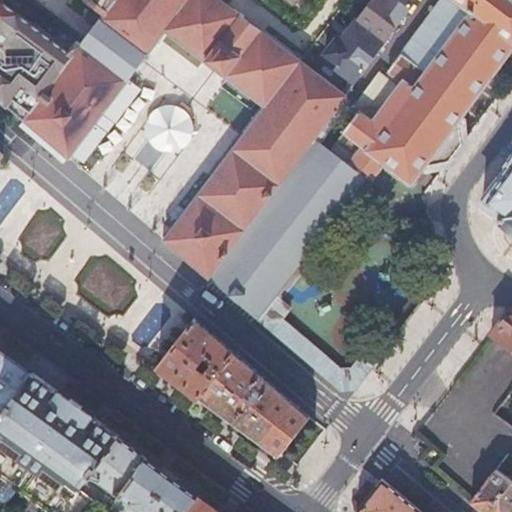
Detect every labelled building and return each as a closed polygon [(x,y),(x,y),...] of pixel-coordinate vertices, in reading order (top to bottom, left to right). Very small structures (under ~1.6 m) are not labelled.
[(266,107),(165,239),(169,243),(195,265),(209,276),(222,288),(237,300),(259,319),(279,293),(368,177),(349,163),(314,136),(344,94),(259,29),(250,22),(238,13),(220,0),(87,0),(103,12),(98,19),(88,33),(81,43),(76,39),(68,51),(1,0),(0,0),(0,97),(2,99),(46,137),(68,157),(127,78),(134,69),(145,54),(164,28),(203,59),(215,68),(224,75),(266,107)] [(334,67),(353,82),(413,0),(368,0),(338,40),(334,37),(323,52),(337,63),(334,67)] [(511,0),(439,0),(387,70),(403,82),(398,88),(382,77),(358,109),(357,111),(342,130),(362,145),(349,163),(368,177),(369,178),(382,160),(409,179),(422,163),(424,165),(448,161),(462,143),(459,121),(455,118),(511,42),(511,0)] [(358,109),(382,77),(377,73),(353,105),(358,109)] [(145,131),(147,139),(151,147),(158,152),(167,155),(175,154),(183,151),(190,146),(194,138),(196,130),(194,121),(191,114),(185,108),(177,105),(169,104),(161,105),(154,110),(149,116),(145,123),(145,131)] [(511,154),(511,155),(511,154),(511,156),(508,162),(510,163),(482,200),(499,213),(496,217),(511,229),(511,154)] [(442,256),(434,229),(424,233),(432,259),(442,256)] [(279,293),(259,319),(287,342),(317,368),(342,389),(357,387),(371,368),(355,354),(346,364),(286,314),(294,304),(279,293)] [(178,379),(199,395),(234,351),(211,330),(197,315),(159,365),(178,379)] [(511,315),(505,315),(491,334),(511,349),(511,315)] [(0,412),(30,372),(4,352),(0,349),(0,412)] [(262,374),(234,351),(199,395),(230,418),(278,453),(282,449),(307,417),(309,414),(262,374)] [(47,384),(30,372),(0,412),(0,472),(53,511),(87,511),(96,501),(81,489),(118,436),(112,432),(111,433),(106,429),(107,428),(103,425),(102,427),(98,424),(99,422),(84,411),(47,384)] [(511,426),(511,410),(501,403),(494,412),(511,426)] [(81,489),(96,501),(98,502),(105,492),(116,500),(146,457),(124,441),(118,436),(81,489)] [(184,511),(198,495),(156,464),(146,457),(116,500),(108,510),(109,511),(184,511)] [(511,511),(511,480),(496,468),(487,479),(480,489),(471,500),(485,511),(511,511)] [(419,511),(421,510),(395,488),(382,477),(357,510),(359,511),(419,511)] [(221,511),(205,500),(198,495),(184,511),(221,511)]
